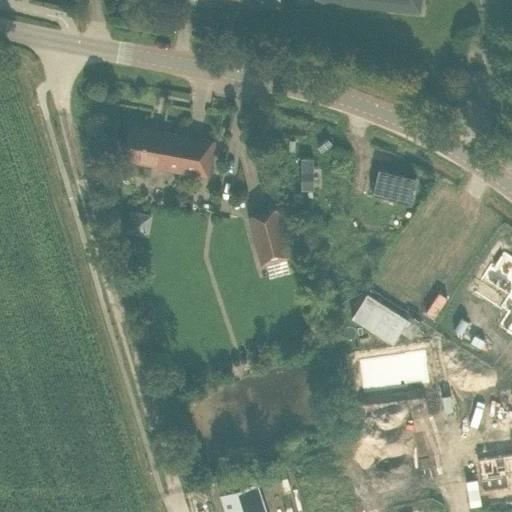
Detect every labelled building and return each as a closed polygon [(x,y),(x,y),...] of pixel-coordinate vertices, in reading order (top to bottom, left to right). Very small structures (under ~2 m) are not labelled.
[(313,0),(314,1),(419,11),(420,0),(313,0)] [(158,168),(208,177),(215,141),(128,125),(122,159),(158,166),(158,168)] [(327,137),(316,145),(321,152),(331,144),(327,137)] [(374,194),(412,196),(414,172),(375,170),(374,194)] [(290,258),(277,208),(248,216),(262,265),(290,258)] [(458,214),(447,232),(438,225),(423,248),(455,270),(481,230),(458,214)] [(409,223),(388,257),(403,267),(424,234),(409,223)] [(497,250),(479,279),(505,296),(498,308),(505,312),(495,327),(511,337),(511,336),(511,257),(501,251),(500,252),(497,250)] [(426,353),(363,362),(368,393),(431,384),(426,353)] [(400,412),(372,417),(374,430),(402,426),(400,412)] [(511,447),(511,452),(477,458),(482,491),(508,487),(504,461),(511,460),(511,438),(511,439),(511,447)] [(379,492),(424,478),(416,452),(371,466),(379,492)] [(288,478),(280,480),(284,492),(291,489),(288,478)] [(260,480),(222,492),(228,509),(266,497),(260,480)] [(403,494),(364,501),(365,511),(404,511),(406,511),(403,494)] [(270,511),(266,497),(228,509),(228,511),(270,511)]
